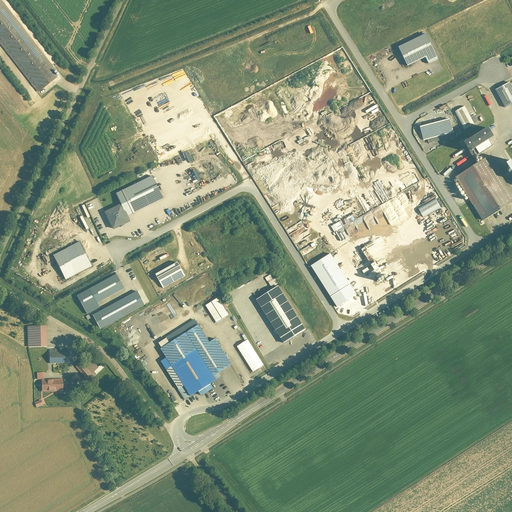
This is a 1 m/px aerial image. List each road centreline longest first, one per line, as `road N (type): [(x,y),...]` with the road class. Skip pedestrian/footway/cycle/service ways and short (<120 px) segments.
road 1 (tertiary): [(182,452),(511,244)]
road 2 (unclassified): [(0,246),(117,0)]
road 3 (unclassified): [(406,133),(334,15),(335,0)]
road 4 (residential): [(250,184),(118,253)]
road 5 (unclassified): [(476,243),(406,133)]
